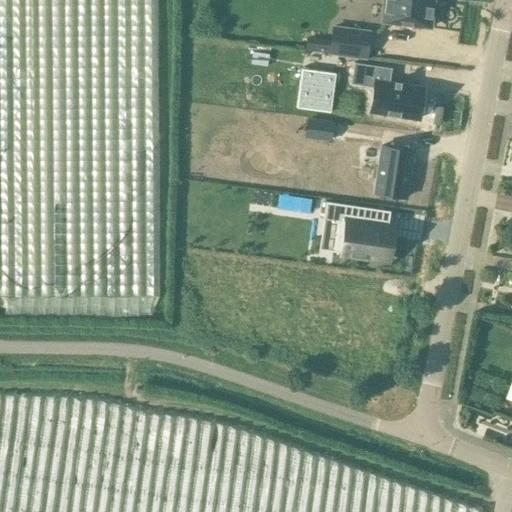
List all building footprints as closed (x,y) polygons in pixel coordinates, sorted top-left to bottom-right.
[(62,0),(58,1),(65,35),(71,34),(73,45),(83,55),(80,38),(105,33),(103,23),(96,30),(92,8),(105,22),(100,0),(94,0),(93,0),(62,0)] [(385,0),(383,23),(430,28),(433,0),(385,0)] [(330,54),(365,58),(369,32),(333,28),(330,54)] [(417,118),(421,87),(385,81),(387,67),(353,62),(350,83),(373,87),(369,111),(417,118)] [(308,120),(306,136),(330,139),(332,123),(308,120)] [(381,145),(374,193),(405,197),(412,150),(381,145)] [(386,237),(387,227),(364,224),(366,208),(326,202),(323,219),(345,222),(341,253),(388,260),(391,238),(386,237)] [(311,269),(287,270),(287,275),(288,290),(302,289),(302,290),(308,289),(323,293),(321,303),(341,308),(334,339),(338,340),(337,344),(349,347),(350,343),(364,346),(376,300),(356,295),(360,281),(311,269)]
